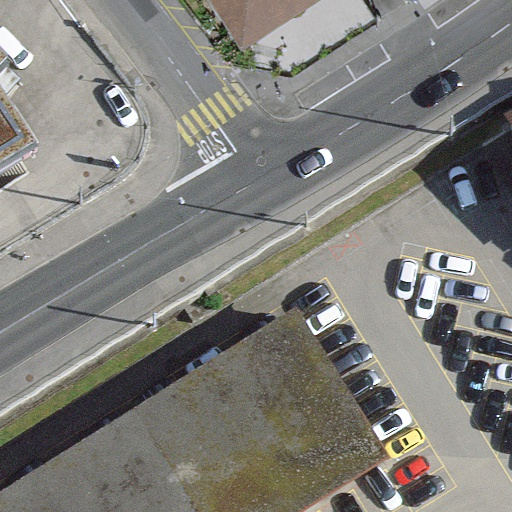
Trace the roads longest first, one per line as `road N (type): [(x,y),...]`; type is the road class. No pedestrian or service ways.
road 1 (tertiary): [(511,21),(256,184)]
road 2 (tertiary): [(256,184),(0,334)]
road 3 (residential): [(123,0),(256,184)]
